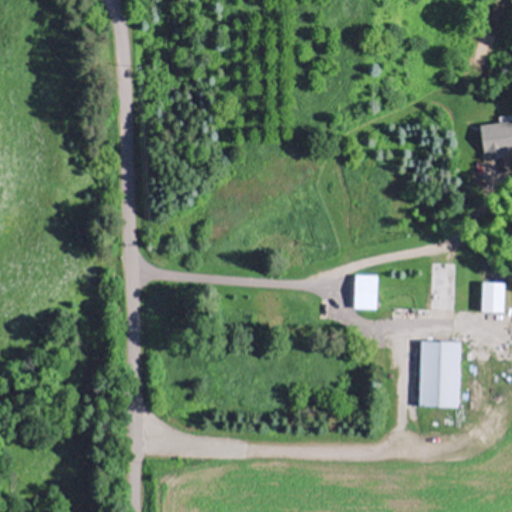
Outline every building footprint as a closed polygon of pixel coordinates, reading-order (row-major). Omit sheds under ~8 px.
[(338,229),(371,229),(371,200),(338,200),(338,229)] [(454,309),(455,262),(430,262),(430,285),(377,284),(377,274),(355,273),(354,308),(454,309)] [(505,281),(481,281),(481,311),(505,311),(505,281)] [(311,300),(289,300),(289,327),(311,327),(311,300)] [(460,340),(419,340),(418,406),(459,407),(460,340)]
